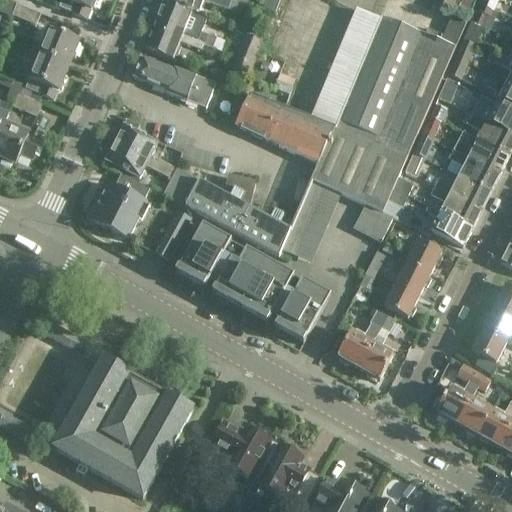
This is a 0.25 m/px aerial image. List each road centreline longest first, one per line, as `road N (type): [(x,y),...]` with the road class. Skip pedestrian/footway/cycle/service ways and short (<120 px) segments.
road 1 (secondary): [(387,437),(31,243)]
road 2 (residential): [(511,194),(387,437)]
road 3 (residential): [(31,243),(133,0)]
road 4 (secondary): [(511,510),(387,437)]
